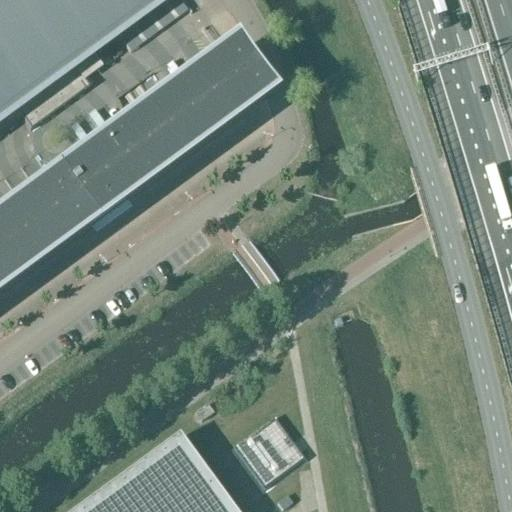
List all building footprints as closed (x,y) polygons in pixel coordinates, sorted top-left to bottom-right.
[(164,0),(0,0),(0,136),(59,94),(51,84),(164,0)] [(0,298),(81,238),(91,231),(260,108),(225,60),(223,61),(0,224),(0,298)] [(201,425),(213,417),(207,408),(195,416),(201,425)] [(229,511),(178,441),(80,511),(229,511)] [(280,511),(284,511),(292,507),(286,499),(276,506),(280,511)]
